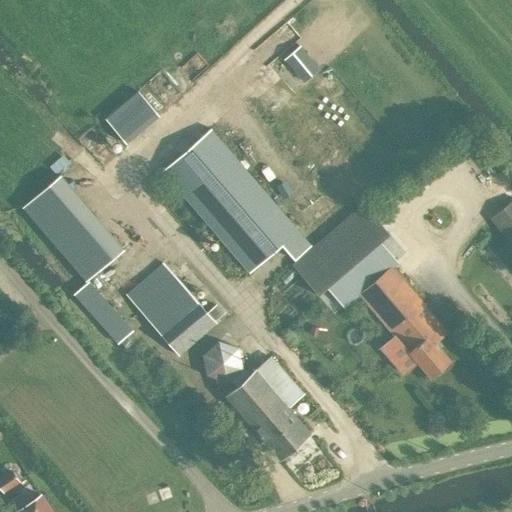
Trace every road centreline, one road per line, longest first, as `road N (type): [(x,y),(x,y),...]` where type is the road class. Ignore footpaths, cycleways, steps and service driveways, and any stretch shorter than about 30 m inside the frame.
road 1 (track): [(237,298),(120,166),(300,0)]
road 2 (tertiary): [(511,448),(283,511)]
